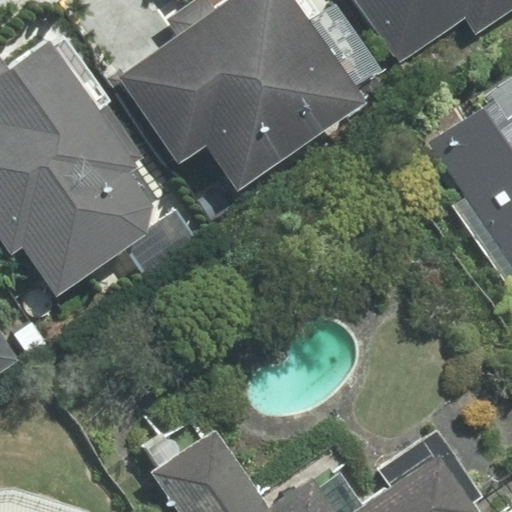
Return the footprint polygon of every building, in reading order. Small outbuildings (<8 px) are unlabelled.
[(268,0),(208,0),(203,4),(97,77),(158,165),(184,146),(216,192),(342,105),(268,0)] [(336,0),(380,64),(445,20),(461,33),(510,0),(336,0)] [(0,244),(37,297),(125,236),(127,207),(103,175),(111,166),(23,40),(0,56),(0,244)] [(511,70),(511,68),(406,139),(511,288),(511,70)] [(200,428),(136,473),(164,511),(461,511),(417,450),(358,491),(324,443),(249,496),(200,428)] [(0,511),(43,511),(16,502),(0,499),(0,511)]
